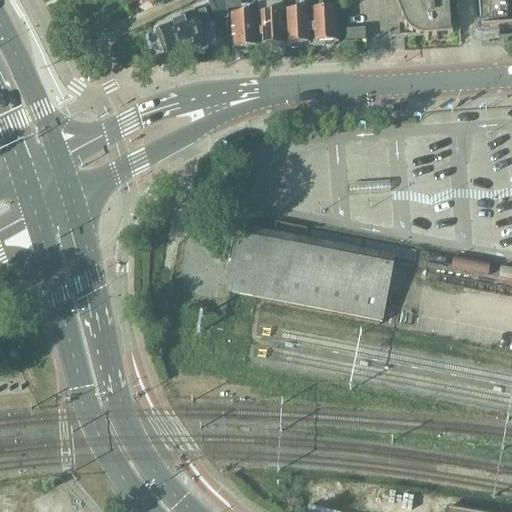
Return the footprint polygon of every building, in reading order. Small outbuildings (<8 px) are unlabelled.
[(226,0),(208,0),(216,21),(228,19),(226,1),(226,0)] [(311,48),(309,12),(308,0),(296,0),(297,12),(284,13),(286,47),(288,47),(292,49),(311,48)] [(337,11),(324,12),(322,0),(310,0),(314,48),(333,47),(336,44),(339,44),(337,11)] [(386,0),(389,39),(389,41),(453,36),(453,35),(452,35),(449,0),(386,0)] [(511,0),(478,0),(481,26),(480,26),(479,26),(477,27),(475,29),(474,30),(474,32),(474,33),(474,34),(475,36),(475,37),(476,38),(477,39),(479,40),(480,40),(482,40),(489,39),(499,34),(499,33),(511,31),(511,0)] [(286,47),(284,13),(283,2),(259,4),(261,51),(280,50),(280,47),(286,47)] [(184,21),(159,30),(164,42),(161,43),(164,54),(167,52),(169,56),(190,48),(191,51),(201,48),(200,45),(204,43),(200,31),(210,27),(205,12),(195,16),(194,12),(183,17),(184,21)] [(231,16),(233,52),(249,51),(249,49),(258,48),(256,15),(231,16)] [(394,270),(237,240),(226,294),(383,324),(394,270)] [(162,501),(157,509),(161,511),(174,511),(176,510),(162,501)]
